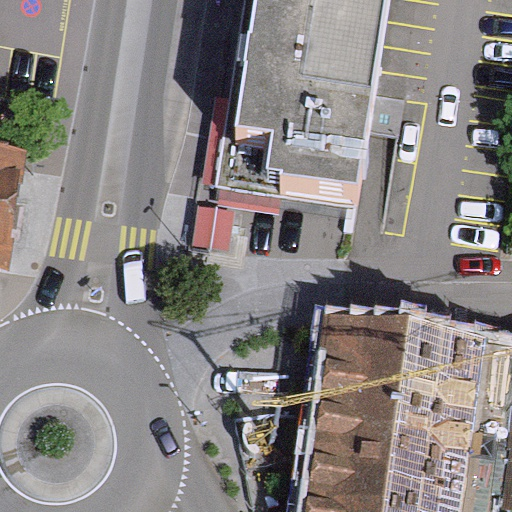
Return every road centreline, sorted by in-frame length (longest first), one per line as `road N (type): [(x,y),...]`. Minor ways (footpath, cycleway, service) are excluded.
road 1 (residential): [(131,389),(273,310),(511,305)]
road 2 (secondary): [(65,350),(103,250),(141,0)]
road 3 (secondary): [(132,503),(148,466),(148,426),(131,389)]
